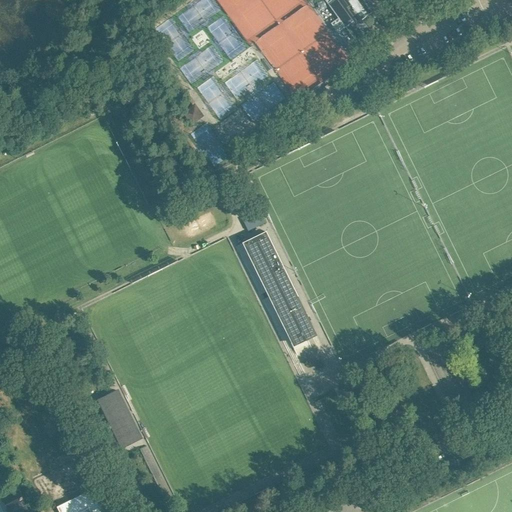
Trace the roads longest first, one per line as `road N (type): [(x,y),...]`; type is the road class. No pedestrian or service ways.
road 1 (track): [(108,511),(81,451),(15,345),(232,230),(237,215),(225,181),(246,163)]
road 2 (track): [(228,232),(304,392),(511,286)]
road 3 (unclassified): [(356,510),(378,484),(511,418)]
road 4 (track): [(409,336),(437,398),(477,414),(487,431)]
